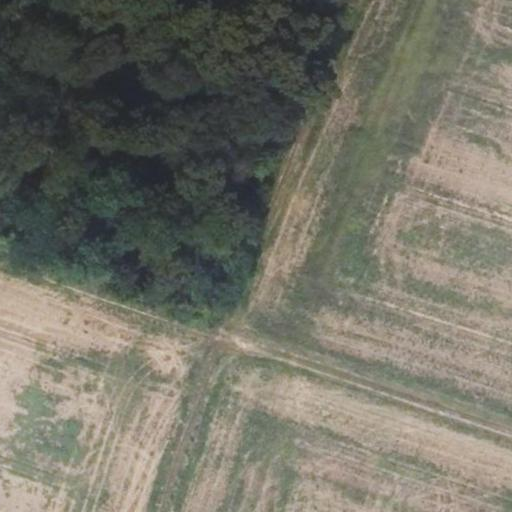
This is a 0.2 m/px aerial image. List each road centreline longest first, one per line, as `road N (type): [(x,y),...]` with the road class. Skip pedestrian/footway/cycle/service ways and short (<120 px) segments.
road 1 (track): [(154,511),(211,332),(348,0)]
road 2 (track): [(0,258),(511,435)]
